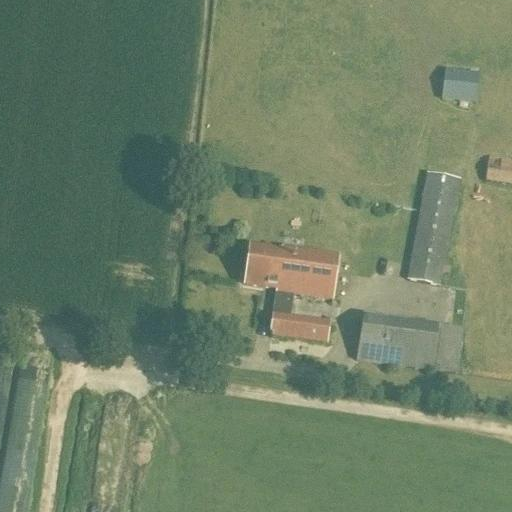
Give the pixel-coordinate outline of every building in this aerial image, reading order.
[(476,105),(479,74),(444,71),(441,101),(476,105)] [(511,188),(511,160),(488,157),(485,185),(511,188)] [(440,288),(461,181),(426,174),(406,282),(440,288)] [(461,248),(480,249),(480,227),(461,227),(461,248)] [(281,251),(250,247),(244,287),(275,291),(275,294),(269,338),(327,346),(330,322),(291,317),(294,296),(332,301),(338,257),(281,249),(281,251)] [(471,368),(473,356),(460,355),(463,331),(438,328),(439,326),(363,316),(356,362),(432,373),(457,376),(458,367),(471,368)]
